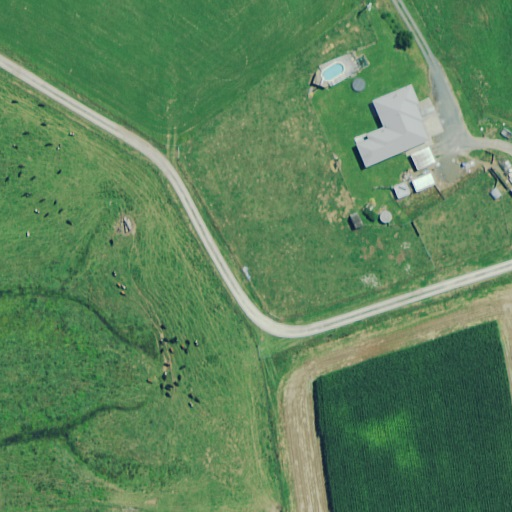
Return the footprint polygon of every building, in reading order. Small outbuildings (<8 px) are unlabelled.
[(362,169),(444,134),(428,98),(415,103),(407,85),(369,101),(381,129),(350,142),(362,169)] [(426,145),(407,154),(416,172),(434,163),(426,145)] [(433,185),(429,174),(410,181),(414,192),(433,185)] [(406,181),(391,187),(396,200),(412,194),(406,181)] [(380,225),(381,225),(383,226),(384,226),(385,226),(387,226),(388,225),(389,224),(390,224),(391,222),(392,221),(392,220),(392,219),(392,217),(392,216),(391,215),(391,213),(390,212),(389,212),(387,211),(386,211),(385,210),(383,210),(382,211),(381,211),(380,212),(379,213),(378,214),(377,215),(377,216),(376,218),(377,219),(377,221),(377,222),(378,223),(379,224),(380,225)] [(356,213),(346,218),(353,230),(363,225),(356,213)]
